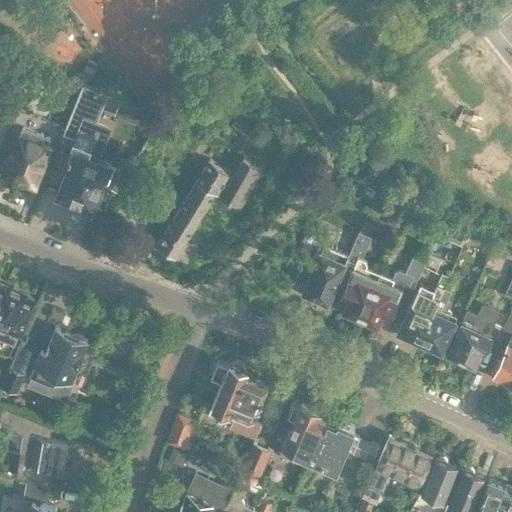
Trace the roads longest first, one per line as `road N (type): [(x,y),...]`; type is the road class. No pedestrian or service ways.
road 1 (tertiary): [(511,444),(199,310)]
road 2 (tertiary): [(199,310),(0,237)]
road 3 (residential): [(132,511),(199,310)]
